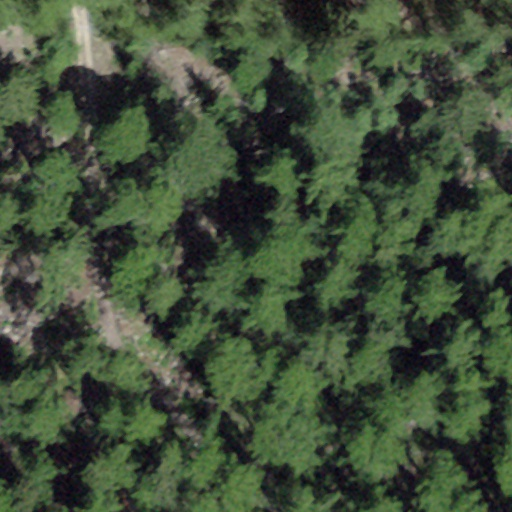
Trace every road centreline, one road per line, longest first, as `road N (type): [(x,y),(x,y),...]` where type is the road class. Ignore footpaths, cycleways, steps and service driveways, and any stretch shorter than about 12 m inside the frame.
road 1 (track): [(289,511),(237,439),(170,396),(114,271),(92,62),(71,0)]
road 2 (track): [(114,271),(25,290),(0,428)]
